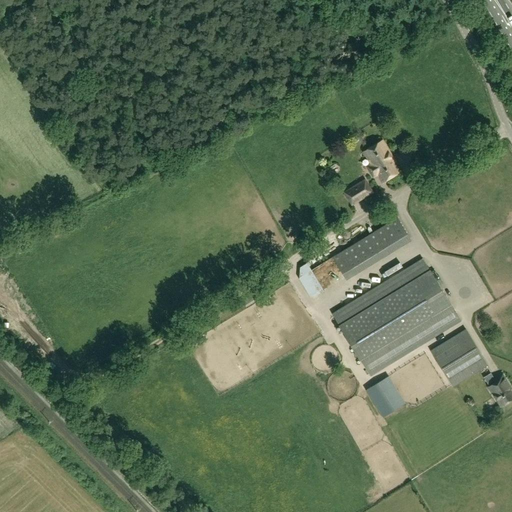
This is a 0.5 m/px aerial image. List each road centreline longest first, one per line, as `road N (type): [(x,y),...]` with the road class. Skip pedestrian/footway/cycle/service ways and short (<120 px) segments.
road 1 (unclassified): [(291,261),(507,130)]
road 2 (unclassified): [(507,130),(446,0)]
